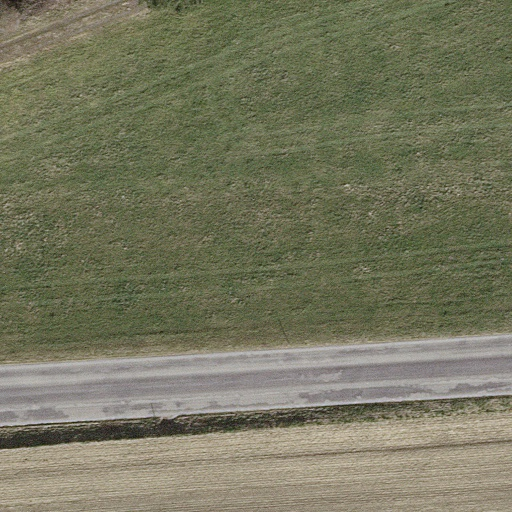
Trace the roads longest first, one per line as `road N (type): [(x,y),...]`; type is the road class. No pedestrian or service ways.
road 1 (tertiary): [(0,403),(511,370)]
road 2 (track): [(0,65),(181,0)]
